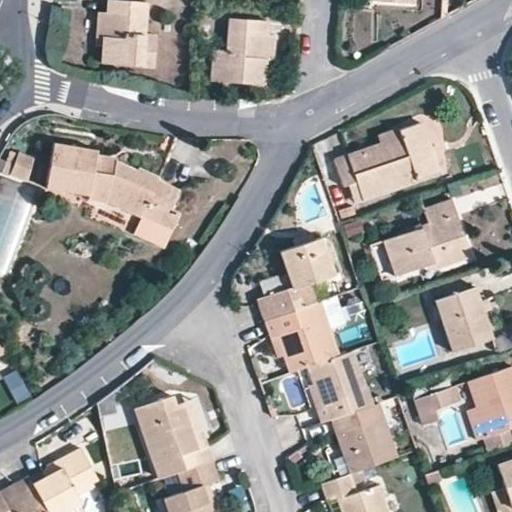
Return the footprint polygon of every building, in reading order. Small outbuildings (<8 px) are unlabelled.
[(144,32),(146,2),(117,0),(107,0),(106,11),(96,11),(94,36),(102,37),(99,62),(154,66),(156,33),(144,32)] [(267,34),(268,21),(228,18),(224,51),(212,50),(209,80),(264,84),(266,59),(272,60),(275,34),(267,34)] [(401,135),(379,143),(335,159),(343,185),(347,184),(356,181),(363,198),(438,171),(421,121),(399,129),(401,135)] [(376,134),(379,143),(401,135),(399,129),(399,126),(376,134)] [(116,156),(94,147),(53,141),(46,188),(87,195),(87,199),(109,202),(140,217),(141,212),(172,226),(179,212),(171,207),(179,188),(158,179),(159,176),(137,166),(135,168),(116,160),(116,156)] [(3,170),(23,176),(29,156),(9,151),(3,170)] [(353,202),(363,198),(356,181),(347,184),(353,202)] [(421,209),(427,225),(382,241),(394,273),(432,261),(434,268),(469,255),(451,200),(421,209)] [(363,232),(359,220),(343,225),(347,237),(363,232)] [(292,288),(308,282),(333,274),(321,237),(279,251),(292,285),(292,288)] [(371,247),(379,271),(389,268),(381,244),(371,247)] [(292,285),(283,289),(286,299),(295,295),(299,307),(316,301),(308,282),(292,288),(292,285)] [(491,338),(473,287),(434,301),(451,352),(491,338)] [(286,299),(283,289),(253,300),(260,321),(299,307),(295,295),(286,299)] [(339,299),(326,302),(332,328),(345,325),(339,299)] [(316,301),(299,307),(260,321),(266,338),(274,336),(287,371),(305,365),(336,354),(318,301),(316,301)] [(0,342),(0,372),(0,373),(15,366),(1,342),(0,342)] [(336,354),(305,365),(318,402),(313,403),(319,422),(329,419),(370,405),(365,389),(360,390),(347,351),(336,354)] [(503,422),(511,419),(511,365),(468,381),(476,407),(486,437),(489,436),(506,430),(503,422)] [(460,399),(455,385),(414,400),(422,425),(437,420),(433,409),(460,399)] [(176,470),(210,459),(189,398),(173,404),(170,394),(135,406),(158,477),(176,470)] [(370,405),(329,419),(348,473),(398,456),(379,402),(370,405)] [(475,441),(486,437),(476,407),(465,410),(475,441)] [(511,427),(511,419),(503,422),(506,430),(511,427)] [(506,430),(489,436),(493,450),(511,443),(511,438),(509,429),(506,430)] [(93,486),(90,481),(89,481),(83,469),(89,466),(79,446),(45,465),(44,465),(43,466),(43,467),(43,469),(42,470),(42,471),(43,473),(43,475),(30,482),(46,511),(70,511),(68,507),(79,501),(76,496),(93,486)] [(217,479),(210,459),(176,470),(183,490),(162,498),(166,511),(211,511),(202,484),(217,479)] [(511,459),(497,465),(511,509),(511,459)] [(95,477),(89,466),(83,469),(89,481),(90,481),(95,477)] [(355,492),(348,473),(322,482),(328,501),(335,498),(340,511),(388,511),(378,484),(355,492)] [(46,511),(30,482),(26,475),(0,489),(0,511),(46,511)]
